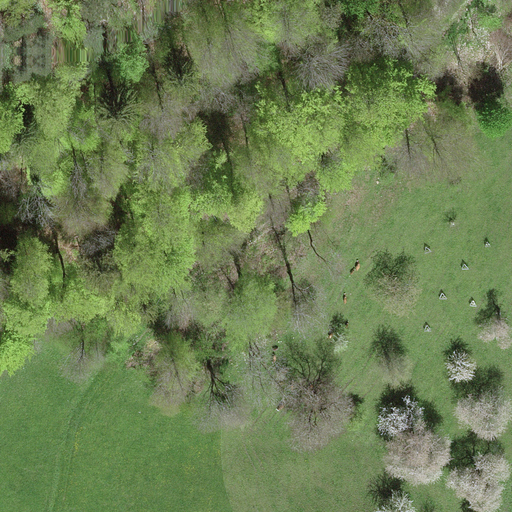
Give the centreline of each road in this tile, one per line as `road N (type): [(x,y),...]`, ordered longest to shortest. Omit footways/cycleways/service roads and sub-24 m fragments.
road 1 (track): [(461,0),(386,99),(322,166),(189,277),(113,361),(71,430),(56,511)]
road 2 (track): [(373,113),(359,243),(342,309)]
